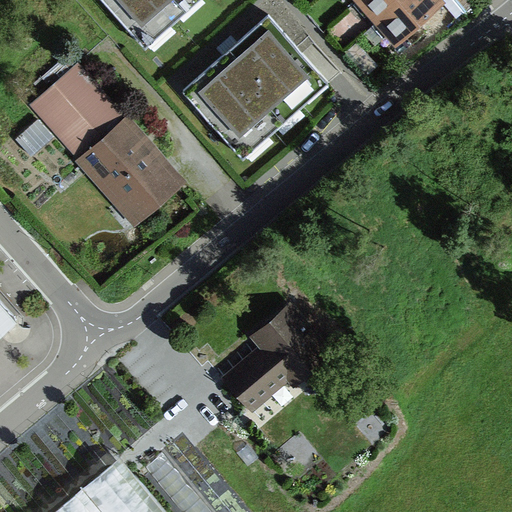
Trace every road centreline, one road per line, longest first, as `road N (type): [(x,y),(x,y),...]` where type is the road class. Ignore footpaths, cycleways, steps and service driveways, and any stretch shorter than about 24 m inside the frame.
road 1 (residential): [(511,13),(104,340)]
road 2 (residential): [(104,340),(0,222)]
road 3 (residential): [(0,428),(104,340)]
